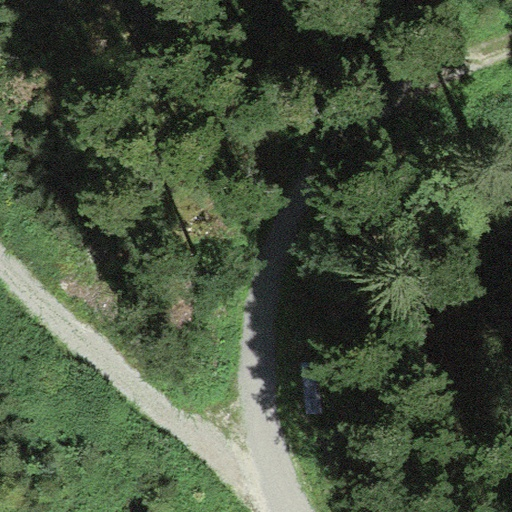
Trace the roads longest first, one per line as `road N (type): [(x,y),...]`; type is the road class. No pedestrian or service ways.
road 1 (track): [(289,511),(265,400),(271,254),(327,151),(428,81),(511,49)]
road 2 (track): [(289,511),(0,252)]
